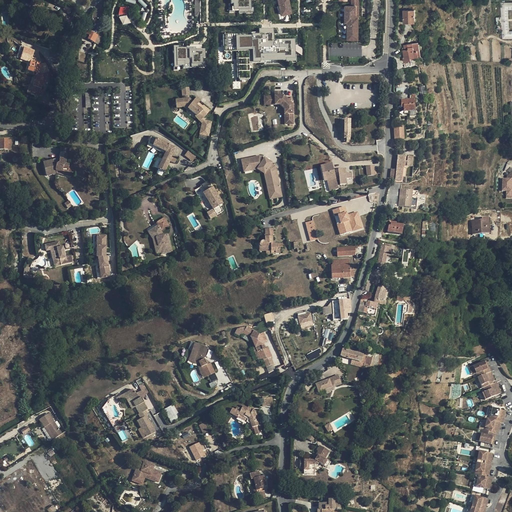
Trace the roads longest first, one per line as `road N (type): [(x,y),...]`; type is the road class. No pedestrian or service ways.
road 1 (residential): [(383,189),(341,342),(296,376),(283,405),(284,511)]
road 2 (residential): [(163,182),(208,164),(225,108),(245,102),(262,74),(300,72)]
road 3 (residential): [(42,125),(73,43),(105,0)]
road 4 (residential): [(42,125),(54,139),(99,146),(109,214)]
road 5 (residential): [(264,222),(383,189)]
road 6 (residential): [(389,67),(383,189)]
